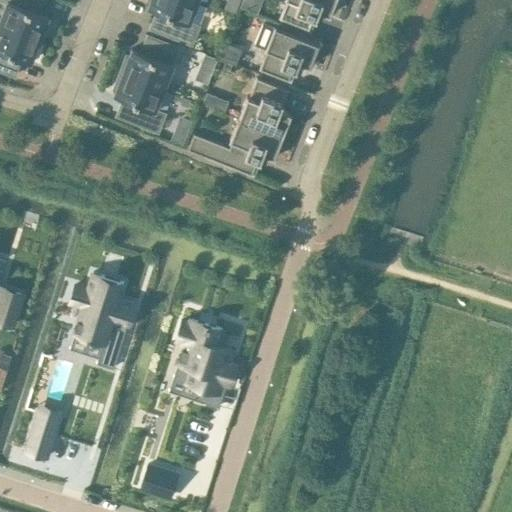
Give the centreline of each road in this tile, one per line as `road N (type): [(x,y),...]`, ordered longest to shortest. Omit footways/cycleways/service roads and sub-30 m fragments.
road 1 (residential): [(311,197),(217,511)]
road 2 (unknown): [(0,284),(269,349)]
road 3 (residential): [(311,197),(378,0)]
road 4 (residential): [(0,95),(58,110),(101,0)]
